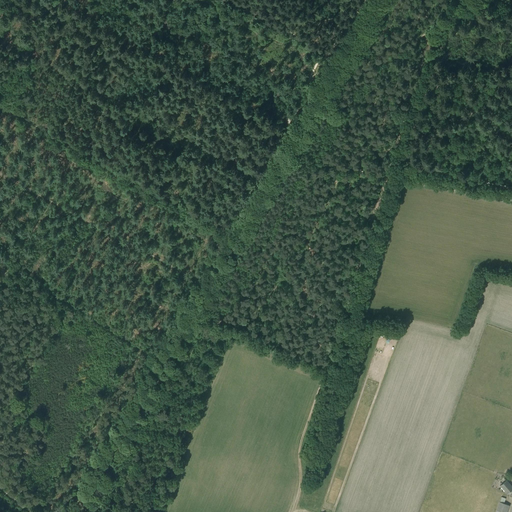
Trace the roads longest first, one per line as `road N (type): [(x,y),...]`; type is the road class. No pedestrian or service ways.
road 1 (track): [(0,275),(5,268),(151,354),(168,354),(291,145)]
road 2 (unknown): [(329,368),(386,177),(431,139),(492,174),(511,173)]
road 3 (unknown): [(0,175),(207,288)]
road 4 (track): [(511,43),(454,33),(445,39),(403,173)]
road 5 (track): [(295,510),(329,368)]
